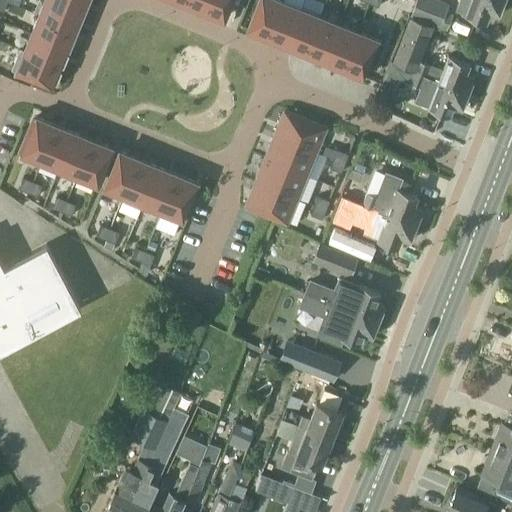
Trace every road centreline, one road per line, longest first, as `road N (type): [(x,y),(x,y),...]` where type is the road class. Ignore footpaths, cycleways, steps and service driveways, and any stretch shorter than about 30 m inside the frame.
road 1 (secondary): [(366,511),(498,176)]
road 2 (residential): [(498,176),(270,80)]
road 3 (residential): [(225,169),(67,108)]
road 4 (residential): [(131,0),(248,45),(270,80)]
road 5 (residential): [(190,300),(227,200),(225,169)]
road 6 (residential): [(67,108),(106,13),(119,0)]
